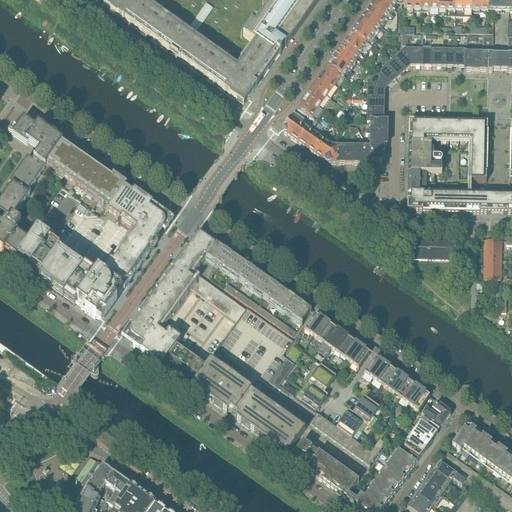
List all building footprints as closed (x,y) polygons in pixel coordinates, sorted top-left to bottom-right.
[(108,0),(108,1),(103,8),(110,12),(117,18),(167,54),(168,53),(169,54),(173,57),(191,31),(188,29),(187,28),(147,0),(108,0)] [(191,31),(173,57),(178,60),(179,61),(179,62),(229,98),(229,97),(236,103),(242,106),(243,107),(247,101),(252,94),(252,95),(280,55),(279,55),(281,53),(278,51),(282,45),(285,47),(318,0),(271,0),(245,37),(261,48),(246,70),(196,35),(191,31)] [(378,0),(375,0),(365,15),(373,21),(372,23),(382,29),(395,11),(393,10),(378,0)] [(378,0),(393,10),(397,5),(404,5),(404,0),(378,0)] [(404,14),(421,14),(420,0),(404,0),(404,5),(404,14)] [(437,0),(420,0),(421,14),(437,14),(437,0)] [(454,0),(437,0),(437,14),(437,18),(454,19),(454,14),(454,0)] [(471,0),(454,0),(454,14),(454,19),(471,19),(471,15),(471,0)] [(488,15),(488,13),(488,0),(471,0),(471,15),(488,15)] [(501,13),(500,0),(488,0),(488,13),(501,13)] [(511,12),(511,0),(500,0),(501,13),(508,13),(511,12)] [(365,15),(351,35),(369,47),(372,49),(377,42),(374,40),(382,29),(372,23),(373,21),(365,15)] [(351,35),(339,51),(357,64),(360,66),(372,49),(369,47),(351,35)] [(420,36),(420,40),(420,52),(420,67),(432,67),(432,59),(430,59),(431,52),(430,52),(422,52),(423,37),(420,36)] [(482,50),(492,50),(493,38),(483,38),(482,50)] [(453,52),(453,46),(453,43),(447,43),(447,48),(445,48),(445,46),(442,45),(442,52),(442,68),(454,68),(454,59),(453,59),(453,52)] [(404,51),(395,60),(405,71),(410,67),(412,67),(412,64),(407,58),(407,57),(407,45),(405,45),(405,51),(404,51)] [(420,67),(420,52),(409,52),(409,45),(407,45),(407,57),(407,58),(412,64),(412,67),(420,67)] [(431,45),(430,52),(431,52),(430,59),(432,59),(432,67),(442,68),(442,52),(433,52),(433,45),(431,45)] [(454,68),(464,68),(465,54),(465,52),(455,52),(456,46),(453,46),(453,52),(453,59),(454,59),(454,68)] [(339,51),(327,68),(345,81),(348,83),(352,76),(350,74),(357,64),(339,51)] [(474,54),(465,54),(464,68),(464,72),(487,72),(488,54),(479,54),(479,52),(474,51),(474,54)] [(492,73),(499,73),(500,57),(492,56),(492,53),(488,53),(488,54),(487,72),(487,74),(492,74),(492,73)] [(511,53),(507,53),(507,57),(500,57),(499,73),(507,73),(507,74),(511,74),(511,73),(511,72),(511,53)] [(395,60),(390,55),(388,57),(393,62),(387,67),(391,72),(390,73),(396,79),(405,71),(395,60)] [(385,69),(378,75),(388,87),(396,79),(390,73),(391,72),(387,67),(382,62),(380,64),(385,69)] [(327,68),(312,89),(326,99),(330,102),(345,81),(327,68)] [(363,85),(363,88),(373,88),(374,87),(380,93),(383,94),(383,91),(388,87),(378,75),(368,84),(368,85),(363,85)] [(363,88),(363,90),(367,90),(367,101),(383,101),(383,94),(380,93),(374,87),(373,88),(363,88)] [(312,89),(297,110),(316,123),(326,109),(341,109),(336,106),(330,102),(326,99),(312,89)] [(367,103),(367,111),(383,112),(383,101),(364,101),(363,101),(363,103),(367,103)] [(368,123),(370,123),(383,123),(383,112),(367,111),(363,111),(363,114),(367,114),(367,123),(368,123)] [(294,115),(286,125),(302,137),(309,128),(303,123),(304,122),(294,115)] [(23,120),(19,118),(8,134),(27,147),(29,145),(40,153),(32,163),(44,171),(46,167),(60,148),(63,144),(37,126),(36,128),(23,120)] [(321,123),(326,127),(329,122),(324,119),(321,123)] [(297,144),(306,150),(316,136),(322,128),(313,122),(309,128),(302,137),(297,144)] [(368,147),(370,147),(374,147),(383,147),(386,147),(387,123),(383,123),(370,123),(368,123),(368,132),(365,132),(365,136),(368,136),(368,147)] [(407,197),(407,213),(497,215),(511,215),(511,124),(510,125),(487,124),(409,123),(408,142),(427,142),(448,142),(447,198),(407,197)] [(282,130),(283,134),(297,144),(302,137),(286,125),(282,130)] [(347,134),(353,135),(354,137),(359,133),(356,130),(349,128),(347,134)] [(306,150),(315,157),(321,149),(320,148),(325,142),(326,140),(319,135),(317,137),(316,136),(306,150)] [(337,165),(337,149),(337,147),(337,146),(334,146),(334,145),(326,140),(325,142),(320,148),(321,149),(315,157),(327,165),(337,165)] [(337,147),(337,149),(337,165),(359,166),(359,150),(359,147),(350,147),(350,145),(345,145),(345,147),(337,147)] [(438,157),(432,151),(430,149),(430,146),(427,146),(426,146),(408,146),(407,175),(434,176),(446,176),(446,161),(440,160),(438,157)] [(359,150),(359,166),(374,166),(374,163),(374,147),(370,147),(368,147),(359,147),(359,150)] [(374,147),(374,163),(382,163),(383,147),(374,147)] [(60,148),(46,167),(53,172),(64,180),(76,188),(87,196),(98,204),(108,210),(106,213),(107,214),(107,213),(116,219),(132,231),(101,275),(119,288),(122,289),(121,290),(124,292),(158,243),(155,242),(163,230),(166,232),(174,221),(168,217),(164,214),(134,193),(130,190),(129,190),(128,190),(127,190),(126,191),(124,190),(125,188),(126,189),(126,188),(72,150),(71,150),(71,149),(70,149),(69,149),(68,149),(67,150),(66,150),(66,151),(65,151),(60,148)] [(44,171),(32,163),(27,159),(9,184),(11,186),(26,196),(28,198),(30,196),(28,194),(44,171)] [(434,187),(434,176),(407,175),(407,186),(434,187)] [(26,196),(11,186),(0,202),(0,214),(7,220),(9,221),(11,222),(12,221),(28,198),(26,196)] [(407,186),(407,196),(427,196),(434,196),(434,195),(434,187),(407,186)] [(23,212),(16,221),(28,230),(34,221),(23,212)] [(5,252),(17,260),(28,245),(29,244),(28,243),(26,246),(14,237),(15,234),(21,227),(12,221),(11,222),(9,221),(7,220),(2,228),(0,226),(0,252),(3,254),(5,252)] [(38,231),(29,244),(28,245),(17,260),(17,261),(15,263),(22,267),(23,265),(29,269),(27,271),(75,306),(95,320),(96,321),(97,321),(97,322),(98,322),(99,322),(100,322),(101,322),(102,321),(103,321),(103,320),(117,301),(114,300),(121,290),(122,289),(119,288),(101,275),(101,276),(38,231)] [(197,379),(205,368),(189,356),(176,347),(180,342),(162,329),(190,291),(227,317),(236,324),(246,310),(237,304),(195,274),(206,259),(215,246),(203,237),(200,235),(198,233),(121,339),(126,342),(131,346),(154,363),(161,368),(162,368),(174,376),(186,385),(193,376),(197,379)] [(457,240),(406,239),(406,260),(456,261),(457,240)] [(501,242),(484,242),(484,262),(500,262),(501,242)] [(206,259),(230,276),(239,263),(215,246),(206,259)] [(484,282),(500,282),(500,262),(484,262),(484,282)] [(230,276),(254,292),(263,279),(239,263),(230,276)] [(254,292),(278,309),(287,296),(263,279),(254,292)] [(224,290),(234,297),(237,292),(228,285),(224,290)] [(247,299),(237,292),(234,297),(244,304),(247,299)] [(310,313),(298,304),(287,296),(278,309),(301,326),(310,313)] [(244,304),(253,311),(257,306),(247,299),(244,304)] [(267,313),(257,306),(253,311),(263,318),(267,313)] [(263,318),(273,325),(276,320),(267,313),(263,318)] [(324,323),(315,317),(304,332),(313,339),(324,323)] [(273,325),(283,332),(286,327),(276,320),(273,325)] [(313,339),(322,345),(333,330),(324,323),(313,339)] [(296,334),(286,327),(283,332),(292,339),(296,334)] [(342,336),(333,330),(322,345),(331,351),(342,336)] [(331,351),(340,358),(351,342),(342,336),(331,351)] [(348,364),(359,350),(359,349),(351,342),(340,358),(348,364)] [(295,364),(302,354),(292,348),(286,357),(295,364)] [(369,356),(362,350),(359,349),(359,350),(348,364),(358,371),(369,356)] [(285,360),(269,383),(288,397),(289,395),(279,388),(284,380),(294,366),(285,360)] [(375,360),(363,375),(373,382),(384,366),(375,360)] [(204,398),(224,371),(210,361),(205,368),(197,379),(191,387),(195,390),(195,391),(200,395),(204,398)] [(329,386),(335,378),(315,364),(309,372),(329,386)] [(373,382),(382,388),(393,373),(384,366),(373,382)] [(237,381),(224,371),(204,398),(208,401),(213,405),(217,408),(237,381)] [(304,381),(307,383),(323,395),(329,386),(309,372),(304,381)] [(393,373),(382,388),(391,394),(402,379),(393,373)] [(402,379),(391,394),(399,401),(411,386),(402,379)] [(237,381),(217,408),(222,411),(227,414),(227,413),(229,411),(234,414),(250,392),(251,391),(246,387),(237,381)] [(307,383),(301,391),(321,406),(327,397),(323,395),(307,383)] [(411,386),(399,401),(408,407),(419,392),(411,386)] [(271,407),(253,433),(268,444),(272,447),(281,454),(286,457),(292,449),(305,431),(316,416),(293,399),(294,398),(284,390),(274,404),(271,407)] [(315,415),(321,406),(301,391),(295,400),(315,415)] [(232,416),(231,418),(236,421),(241,424),(241,425),(245,428),(263,402),(250,392),(234,414),(232,416)] [(408,407),(418,414),(429,399),(419,392),(408,407)] [(364,398),(358,407),(373,418),(379,409),(364,398)] [(263,402),(245,428),(249,431),(249,430),(254,434),(256,431),(260,435),(277,411),(278,412),(280,408),(279,408),(274,404),(271,407),(263,402)] [(449,413),(436,404),(431,412),(446,423),(450,417),(449,413)] [(352,415),(363,423),(363,424),(367,426),(371,429),(377,421),(373,418),(358,407),(352,415)] [(446,423),(431,412),(429,414),(426,411),(421,417),(440,431),(446,423)] [(348,412),(342,421),(357,432),(361,434),(367,426),(363,424),(363,423),(352,415),(348,412)] [(311,426),(316,430),(322,420),(318,417),(311,426)] [(391,426),(395,421),(391,418),(387,423),(391,426)] [(419,419),(413,428),(417,431),(432,442),(439,433),(423,422),(419,419)] [(316,430),(320,433),(327,424),(322,420),(316,430)] [(351,440),(357,432),(342,421),(336,430),(337,430),(342,434),(347,437),(351,440)] [(332,427),(327,424),(320,433),(325,437),(332,427)] [(330,440),(337,430),(336,430),(332,427),(325,437),(330,440)] [(451,448),(460,454),(461,454),(460,453),(463,449),(511,485),(511,459),(469,428),(465,429),(451,448)] [(377,433),(381,436),(383,438),(387,432),(383,429),(379,434),(377,433)] [(330,440),(335,444),(342,434),(337,430),(330,440)] [(432,442),(417,431),(410,440),(426,451),(432,442)] [(377,442),(381,436),(377,433),(373,439),(377,442)] [(335,444),(340,447),(347,437),(342,434),(335,444)] [(340,447),(345,451),(352,441),(351,440),(347,437),(340,447)] [(419,460),(426,451),(410,440),(404,449),(419,460)] [(345,451),(350,454),(357,444),(352,441),(345,451)] [(376,458),(385,446),(380,442),(375,448),(371,454),(371,455),(376,458)] [(358,483),(311,450),(302,443),(302,444),(296,452),(292,449),(286,457),(299,467),(305,471),(354,506),(357,501),(349,495),(357,483),(358,484),(358,483)] [(350,454),(354,457),(361,448),(357,444),(350,454)] [(366,451),(371,454),(375,448),(371,445),(366,451)] [(366,451),(361,448),(354,457),(359,461),(366,451)] [(371,454),(366,451),(359,461),(364,464),(371,455),(371,454)] [(399,454),(364,500),(360,498),(360,497),(357,501),(354,506),(362,511),(381,511),(418,462),(410,456),(407,460),(399,454)] [(440,465),(448,471),(455,460),(447,454),(440,465)] [(369,468),(376,458),(371,455),(364,464),(369,468)] [(448,471),(456,477),(463,466),(455,460),(448,471)] [(114,509),(122,498),(130,487),(112,474),(97,464),(81,486),(87,490),(97,497),(96,499),(100,501),(106,504),(114,509)] [(433,474),(449,486),(453,481),(461,487),(464,483),(464,482),(456,477),(448,471),(440,465),(433,474)] [(456,477),(464,482),(471,471),(463,466),(456,477)] [(471,471),(464,482),(464,483),(464,482),(472,488),(479,477),(471,471)] [(441,498),(449,486),(433,474),(425,486),(441,498)] [(472,488),(480,493),(488,483),(479,477),(472,488)] [(480,493),(488,499),(496,488),(488,483),(480,493)] [(432,510),(441,498),(425,486),(416,498),(432,510)] [(130,487),(122,498),(114,509),(112,511),(126,511),(130,507),(135,511),(138,507),(135,505),(142,496),(138,493),(130,487)] [(488,499),(496,505),(504,494),(496,488),(488,499)] [(79,502),(96,511),(99,511),(101,511),(106,504),(100,501),(96,499),(97,497),(87,490),(83,496),(79,502)] [(458,510),(466,498),(458,492),(449,504),(453,507),(458,510)] [(496,505),(504,510),(511,499),(504,494),(496,505)] [(149,511),(155,505),(147,499),(142,496),(135,505),(138,507),(135,511),(130,507),(126,511),(149,511)] [(416,498),(407,511),(409,511),(430,511),(432,510),(416,498)] [(79,502),(74,511),(95,511),(96,511),(79,502)]
